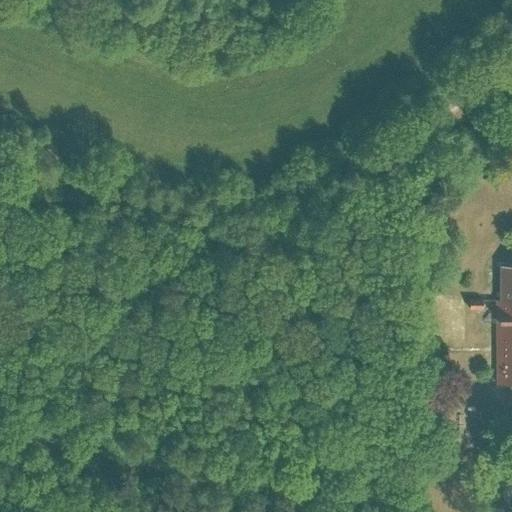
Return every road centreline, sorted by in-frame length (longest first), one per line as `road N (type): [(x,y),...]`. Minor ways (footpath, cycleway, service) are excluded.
road 1 (track): [(383,490),(386,181)]
road 2 (unclassified): [(386,181),(403,143),(511,62)]
